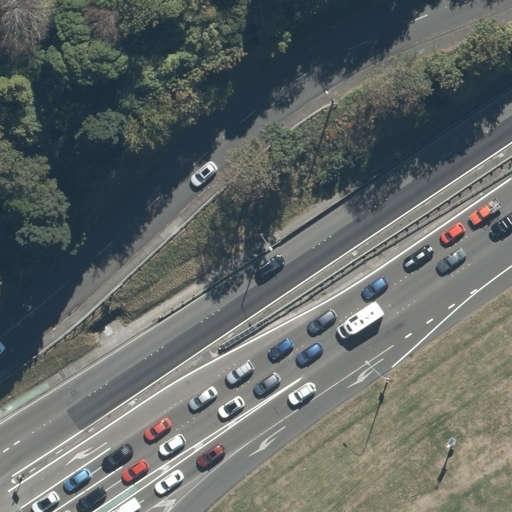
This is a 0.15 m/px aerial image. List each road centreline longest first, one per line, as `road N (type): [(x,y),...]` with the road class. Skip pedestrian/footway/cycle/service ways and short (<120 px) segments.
road 1 (trunk): [(0,457),(511,121)]
road 2 (trunk): [(511,216),(73,511)]
road 3 (tertiary): [(46,297),(303,75),(462,0)]
